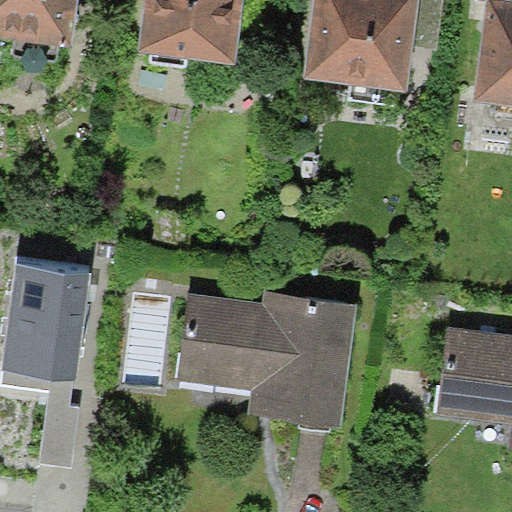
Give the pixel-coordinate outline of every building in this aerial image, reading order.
[(76,0),(0,0),(0,27),(71,38),(76,0)] [(241,0),(137,0),(132,43),(235,55),(241,0)] [(418,0),(313,0),(303,72),(406,86),(418,0)] [(511,0),(480,0),(470,87),(511,91),(511,0)] [(95,271),(0,257),(0,358),(81,370),(95,271)] [(353,310),(186,289),(175,377),(255,387),(252,410),(339,421),(353,310)] [(511,330),(445,322),(435,407),(511,416),(511,330)]
